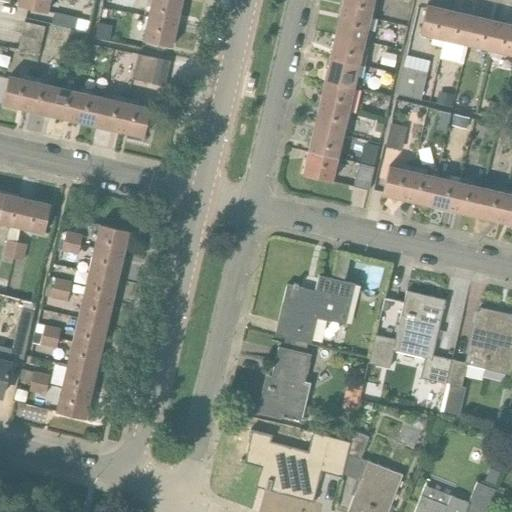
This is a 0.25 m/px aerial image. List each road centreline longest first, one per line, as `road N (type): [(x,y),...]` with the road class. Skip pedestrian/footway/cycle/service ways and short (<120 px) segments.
road 1 (residential): [(185,506),(256,207)]
road 2 (tertiary): [(122,469),(142,447),(205,195)]
road 3 (residential): [(511,268),(256,207)]
road 4 (residential): [(256,207),(305,0)]
road 5 (residential): [(205,195),(0,148)]
road 6 (tertiary): [(205,195),(249,0)]
road 7 (tertiary): [(122,469),(97,472),(0,447)]
